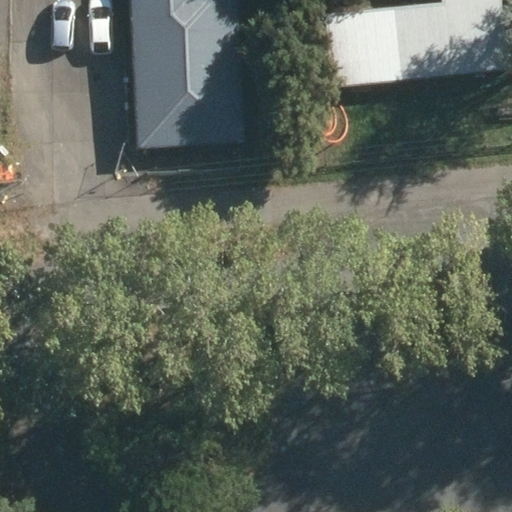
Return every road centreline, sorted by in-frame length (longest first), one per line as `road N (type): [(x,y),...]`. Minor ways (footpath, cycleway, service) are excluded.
road 1 (track): [(511,178),(161,216),(64,176),(0,114)]
road 2 (track): [(511,267),(0,322)]
road 3 (track): [(511,270),(457,413),(371,491),(319,511)]
road 4 (track): [(95,511),(50,474),(14,410),(25,345),(56,316)]
